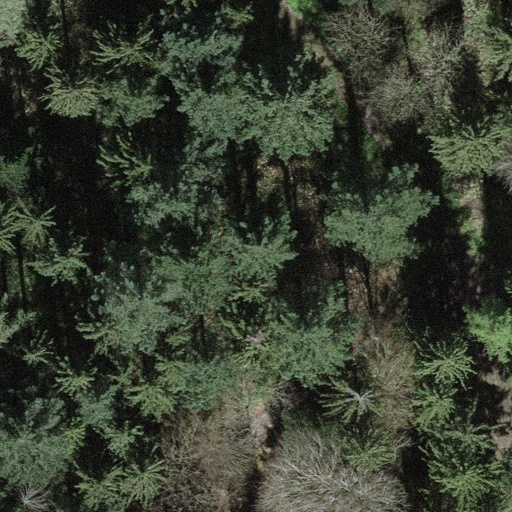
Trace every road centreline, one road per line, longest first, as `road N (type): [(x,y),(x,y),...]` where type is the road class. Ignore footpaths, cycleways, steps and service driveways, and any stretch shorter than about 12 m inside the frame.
road 1 (track): [(464,273),(150,511)]
road 2 (track): [(464,273),(365,102),(262,0)]
road 3 (track): [(506,511),(464,273)]
